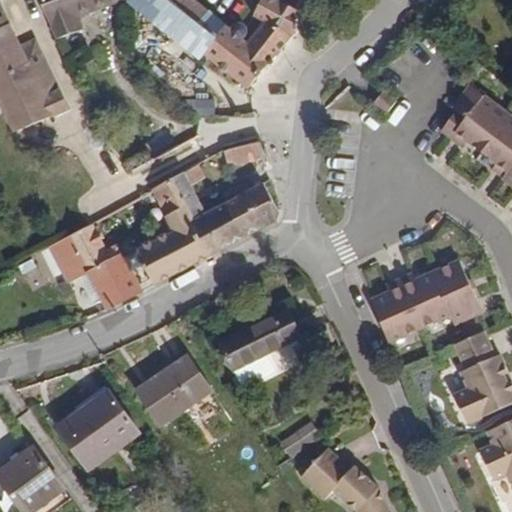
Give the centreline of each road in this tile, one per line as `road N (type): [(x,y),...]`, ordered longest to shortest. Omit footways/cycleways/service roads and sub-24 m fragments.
road 1 (tertiary): [(0,372),(315,247)]
road 2 (unclassified): [(436,511),(315,247)]
road 3 (unclassified): [(315,247),(296,153),(321,73),(394,0)]
road 4 (residential): [(511,252),(505,229),(434,190),(315,247)]
road 5 (unknown): [(405,204),(436,71)]
